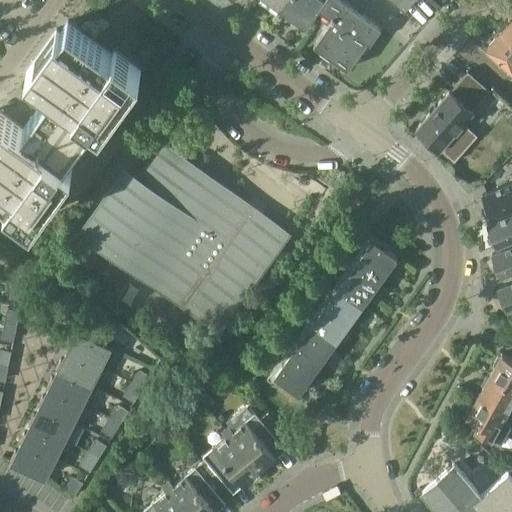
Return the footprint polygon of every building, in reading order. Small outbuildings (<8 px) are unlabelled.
[(307,25),(315,14),(314,13),(323,0),(287,0),(282,7),(307,25)] [(323,0),(314,13),(315,14),(328,23),(314,43),(348,68),(368,40),(370,41),(381,26),(344,0),(323,0)] [(390,0),(404,12),(414,0),(390,0)] [(511,18),(501,31),(511,39),(511,18)] [(0,189),(8,196),(6,199),(33,219),(73,163),(66,158),(94,119),(101,124),(141,68),(114,49),(112,52),(69,19),(60,31),(56,28),(26,70),(51,88),(23,127),(0,110),(0,189)] [(511,39),(501,31),(487,47),(511,69),(511,39)] [(450,89),(416,126),(455,160),(478,134),(463,121),(490,90),(468,70),(467,71),(470,73),(462,82),(460,83),(461,83),(453,92),(450,89)] [(88,231),(133,263),(150,275),(218,323),(283,227),(226,186),(221,193),(209,183),(170,147),(121,202),(111,195),(88,231)] [(511,208),(511,181),(483,193),(492,216),(511,208)] [(511,212),(487,223),(497,246),(511,239),(511,212)] [(299,393),(316,370),(365,302),(381,279),(398,257),(369,236),(352,258),(336,281),(287,349),(270,372),(299,393)] [(511,270),(511,243),(492,252),(502,275),(511,270)] [(511,280),(498,286),(507,310),(511,307),(511,280)] [(10,295),(22,297),(25,284),(13,282),(10,295)] [(7,309),(4,322),(17,325),(19,312),(7,309)] [(17,325),(4,322),(1,336),(14,338),(17,325)] [(65,349),(67,350),(68,349),(101,365),(110,346),(77,330),(72,340),(70,339),(65,349)] [(0,349),(0,363),(9,365),(11,352),(0,349)] [(56,367),(58,368),(58,367),(92,384),(101,365),(68,349),(67,350),(63,358),(61,357),(56,367)] [(490,374),(511,386),(511,358),(502,352),(490,374)] [(9,365),(0,363),(0,377),(6,378),(9,365)] [(47,385),(49,386),(82,402),(92,384),(58,367),(58,368),(54,376),(52,375),(47,385)] [(139,369),(132,381),(143,387),(150,376),(139,369)] [(511,386),(490,374),(478,394),(508,411),(511,404),(511,386)] [(143,387),(132,381),(125,392),(135,399),(143,387)] [(38,403),(40,404),(73,420),(82,402),(49,386),(45,395),(43,393),(38,403)] [(508,411),(478,394),(466,416),(478,423),(474,431),(497,444),(501,443),(511,426),(509,423),(504,419),(508,411)] [(29,422),(31,423),(31,422),(64,438),(74,443),(83,425),(73,421),(73,420),(40,404),(36,413),(34,412),(29,422)] [(117,404),(110,415),(121,422),(128,411),(117,404)] [(256,412),(230,433),(259,469),(276,456),(272,451),(281,443),(256,412)] [(121,422),(110,415),(103,427),(114,433),(121,422)] [(20,440),(22,441),(22,440),(55,457),(64,438),(31,422),(31,423),(27,431),(25,430),(20,440)] [(259,469),(230,433),(204,454),(206,458),(201,462),(214,478),(219,473),(229,486),(239,478),(242,483),(259,469)] [(95,439),(88,450),(99,457),(106,446),(95,439)] [(22,440),(22,441),(18,449),(16,448),(11,458),(46,476),(55,457),(22,440)] [(99,457),(88,450),(81,461),(92,468),(99,457)] [(221,498),(208,482),(214,478),(201,462),(170,488),(189,511),(213,511),(216,510),(212,505),(221,498)] [(511,511),(511,473),(509,470),(481,494),(455,463),(423,490),(442,511),(511,511)] [(64,488),(75,494),(82,483),(71,476),(64,488)] [(189,511),(170,488),(144,509),(146,511),(189,511)]
